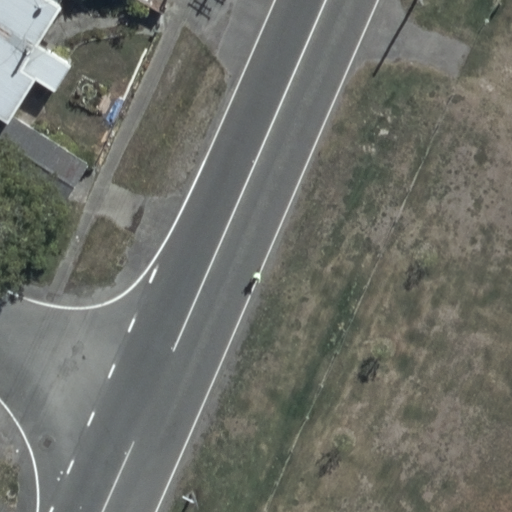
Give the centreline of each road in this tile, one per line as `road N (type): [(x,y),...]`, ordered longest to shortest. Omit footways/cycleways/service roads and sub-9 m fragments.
road 1 (tertiary): [(127,450),(325,0)]
road 2 (residential): [(127,450),(0,340)]
